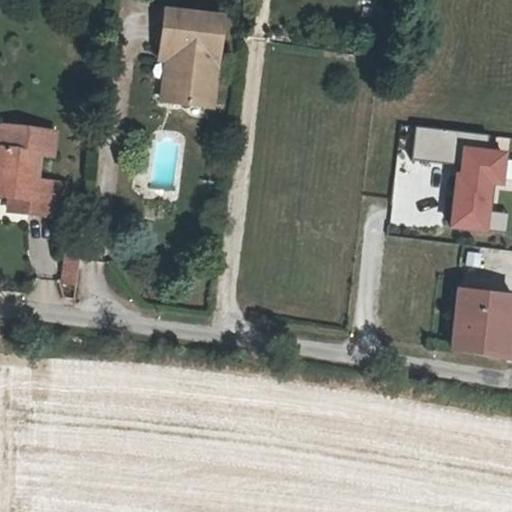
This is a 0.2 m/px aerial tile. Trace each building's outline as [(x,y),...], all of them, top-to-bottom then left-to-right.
[(161,10),(157,47),(173,49),(169,84),(180,99),(208,102),(217,16),(161,10)] [(158,97),(180,99),(169,84),(173,49),(157,47),(156,57),(162,58),(158,97)] [(26,182),(23,208),(60,213),(64,180),(35,176),(38,150),(50,152),(53,129),(0,122),(0,190),(11,192),(13,181),(26,182)] [(511,153),(483,153),(478,208),(511,208),(511,153)] [(10,207),(23,208),(26,182),(13,181),(11,192),(10,207)] [(63,258),(58,283),(76,286),(81,261),(63,258)] [(511,292),(460,289),(454,348),(511,358),(511,348),(511,292)]
